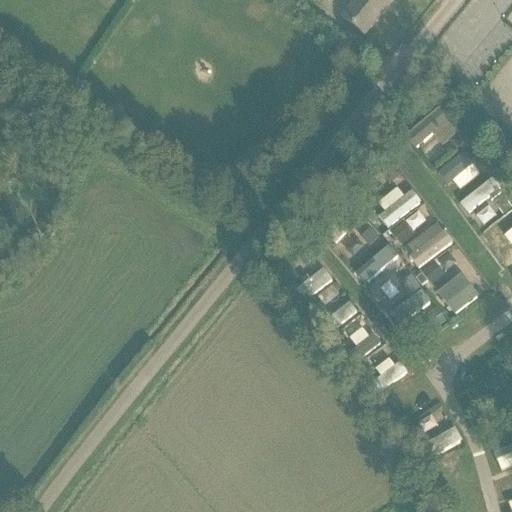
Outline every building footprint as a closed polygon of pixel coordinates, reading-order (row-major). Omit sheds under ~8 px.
[(90,0),(87,8),(104,16),(112,0),(90,0)] [(265,10),(249,0),(236,0),(224,19),(249,35),(265,10)] [(351,0),(356,3),(342,20),(348,25),(363,38),(394,0),(393,0),(351,0)] [(105,31),(128,49),(140,33),(117,15),(105,31)] [(293,59),(304,39),(284,27),(272,47),(293,59)] [(11,34),(7,45),(22,52),(27,40),(11,34)] [(43,52),(35,64),(60,80),(68,67),(43,52)] [(273,86),(268,102),(284,108),(290,92),(273,86)] [(259,112),(235,122),(243,143),(268,133),(259,112)] [(149,140),(167,137),(163,118),(145,122),(149,140)] [(420,135),(431,147),(447,133),(436,121),(420,135)] [(459,136),(449,143),(457,153),(467,145),(459,136)] [(392,164),(380,173),(390,185),(402,176),(392,164)] [(485,171),(474,179),(479,186),(490,178),(485,171)] [(450,179),(439,189),(448,199),(459,189),(450,179)] [(368,189),(359,196),(366,205),(374,198),(368,189)] [(511,208),(505,200),(496,206),(504,216),(511,209),(511,208)] [(414,225),(420,212),(407,206),(401,218),(414,225)] [(402,227),(391,237),(401,249),(412,239),(402,227)] [(368,232),(360,242),(369,250),(378,240),(368,232)] [(344,237),(330,246),(339,260),(353,251),(344,237)] [(365,287),(373,299),(399,282),(378,248),(343,271),(357,292),(365,287)] [(305,291),(321,281),(312,267),(296,278),(305,291)] [(434,267),(423,276),(433,288),(444,279),(434,267)] [(292,274),(284,281),(289,288),(298,281),(292,274)] [(415,286),(406,293),(413,302),(422,294),(415,286)] [(315,302),(304,311),(310,319),(322,310),(315,302)] [(331,322),(344,313),(337,302),(324,312),(331,322)] [(435,313),(421,324),(432,337),(446,326),(435,313)] [(341,335),(330,343),(338,353),(348,344),(341,335)] [(356,358),(368,345),(360,337),(347,350),(356,358)] [(498,365),(488,373),(494,380),(502,380),(507,376),(498,365)] [(367,367),(356,375),(365,386),(375,377),(367,367)] [(471,420),(485,411),(466,384),(453,393),(471,420)] [(385,397),(375,405),(384,416),(394,408),(385,397)] [(417,427),(406,433),(414,449),(426,442),(417,427)] [(437,466),(426,472),(432,485),(443,480),(437,466)] [(500,470),(489,472),(492,491),(504,489),(500,470)]
